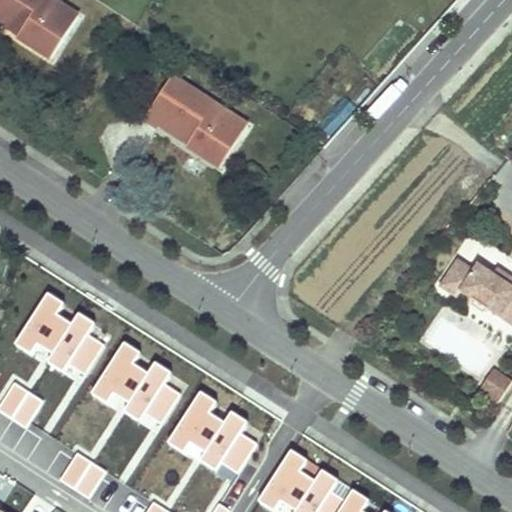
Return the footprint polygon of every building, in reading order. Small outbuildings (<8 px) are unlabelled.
[(0,0),(0,13),(22,27),(17,36),(51,58),(78,16),(53,0),(0,0)] [(0,25),(17,36),(22,27),(0,13),(0,25)] [(192,137),(190,141),(187,146),(220,167),(247,125),(172,76),(145,118),(159,127),(165,119),(192,137)] [(192,137),(165,119),(159,127),(187,146),(190,141),(192,137)] [(511,286),(494,274),(479,264),(475,270),(459,259),(440,287),(457,299),(461,293),(501,320),(508,309),(511,311),(511,286)] [(494,274),(511,286),(511,277),(499,268),(494,274)] [(50,296),(19,344),(36,355),(41,347),(55,356),(74,327),(57,317),(65,305),(50,296)] [(511,311),(508,309),(501,320),(511,327),(511,311)] [(82,317),(51,365),(67,375),(73,367),(87,376),(105,348),(89,337),(96,326),(82,317)] [(127,346),(96,394),(113,404),(118,396),(132,405),(151,376),(134,366),(142,355),(127,346)] [(159,365),(128,414),(144,424),(150,416),(164,425),(182,396),(166,386),(173,375),(159,365)] [(494,370),(479,392),(497,404),(511,382),(494,370)] [(42,401),(14,384),(0,406),(0,408),(27,425),(42,401)] [(203,395),(172,443),(189,453),(194,445),(208,454),(227,426),(210,415),(217,404),(203,395)] [(68,401),(51,428),(126,475),(143,448),(68,401)] [(235,415),(204,463),(220,474),(225,466),(240,475),(258,446),(242,436),(249,424),(235,415)] [(106,472),(78,453),(60,479),(88,498),(106,472)] [(295,453),(264,501),(281,511),(286,503),(300,511),(319,484),(302,473),(310,462),(295,453)] [(326,474),(301,511),(344,511),(350,505),(333,494),(341,483),(326,474)] [(183,476),(173,499),(195,507),(204,485),(183,476)] [(357,494),(345,511),(365,511),(371,503),(357,494)] [(167,511),(154,503),(148,511),(167,511)]
